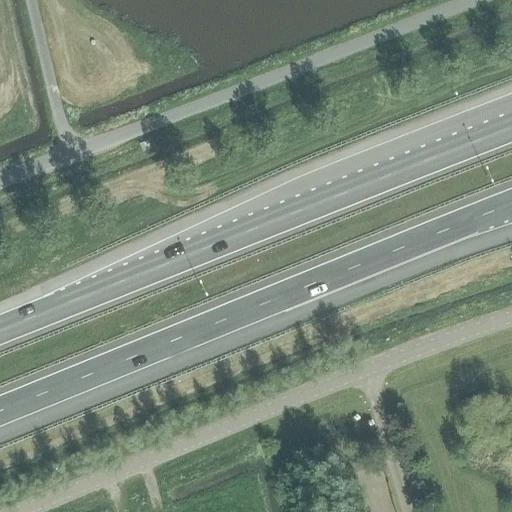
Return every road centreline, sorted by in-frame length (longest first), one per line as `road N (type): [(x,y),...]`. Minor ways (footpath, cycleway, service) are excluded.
road 1 (motorway): [(0,411),(511,204)]
road 2 (motorway): [(511,127),(0,330)]
road 3 (tertiary): [(17,511),(511,318)]
road 4 (unclassified): [(67,159),(482,0)]
road 5 (unclassified): [(67,159),(23,0)]
